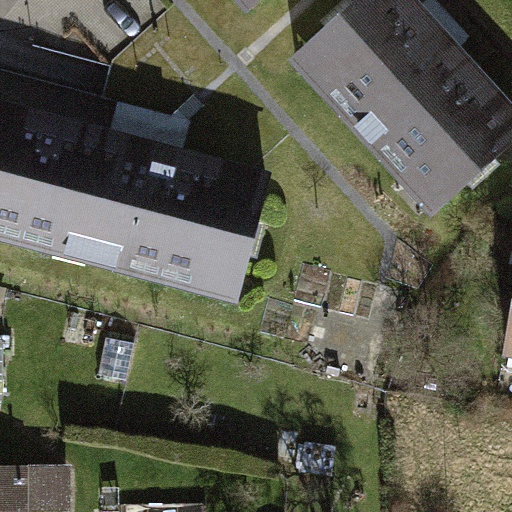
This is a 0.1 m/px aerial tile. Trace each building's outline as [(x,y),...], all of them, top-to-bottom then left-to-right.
[(222,0),(245,25),(272,0),(222,0)] [(386,0),(291,89),(437,245),(511,175),(511,115),(404,0),(386,0)] [(0,105),(0,250),(239,316),(276,181),(0,105)] [(511,284),(495,387),(511,389),(511,284)] [(73,511),(71,466),(0,468),(0,511),(73,511)]
